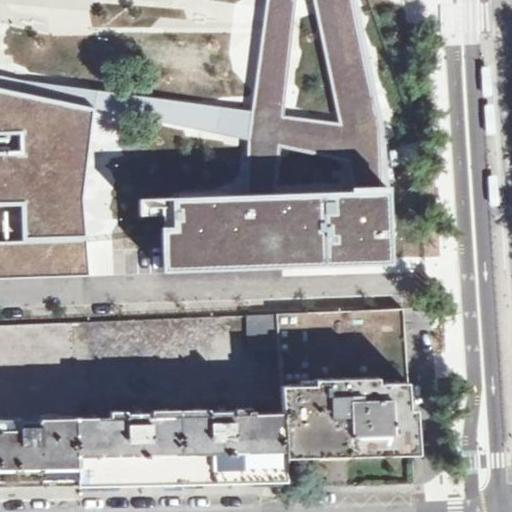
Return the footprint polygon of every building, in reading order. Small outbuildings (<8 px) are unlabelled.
[(149,35),(234,28),(231,0),(167,0),(168,8),(147,10),(149,35)] [(368,32),(366,0),(307,0),(309,35),(368,32)] [(195,47),(149,50),(153,112),(199,109),(195,47)] [(491,68),(482,68),(484,98),(488,98),(492,97),(491,68)] [(0,87),(0,279),(94,277),(89,194),(102,108),(0,87)] [(498,176),(490,177),(491,207),(496,207),(499,207),(498,176)] [(393,177),(145,185),(146,215),(164,215),(166,259),(395,252),(393,177)] [(0,304),(46,304),(45,280),(0,280),(0,304)] [(403,309),(368,311),(278,315),(279,350),(282,388),(314,386),(314,380),(379,377),(379,383),(409,382),(403,309)] [(279,350),(278,315),(247,316),(249,351),(279,350)] [(249,351),(247,316),(158,320),(130,320),(2,325),(0,325),(0,420),(20,419),(20,423),(39,422),(39,420),(75,420),(123,418),(123,414),(151,414),(152,417),(175,417),(206,415),(206,411),(235,410),(235,415),(247,414),(247,410),(257,410),(258,415),(283,414),(282,388),(279,350),(249,351)] [(409,382),(379,383),(379,377),(314,380),(314,386),(282,388),(283,414),(284,416),(284,451),(412,449),(412,448),(409,382)] [(75,420),(77,480),(77,481),(122,480),(177,478),(285,476),(284,451),(284,416),(283,414),(258,415),(257,410),(247,410),(247,414),(235,415),(235,410),(206,411),(206,415),(175,417),(152,417),(151,414),(123,414),(123,418),(75,420)] [(0,483),(14,483),(73,481),(77,481),(77,480),(75,420),(39,420),(39,422),(20,423),(20,419),(0,420),(0,483)]
